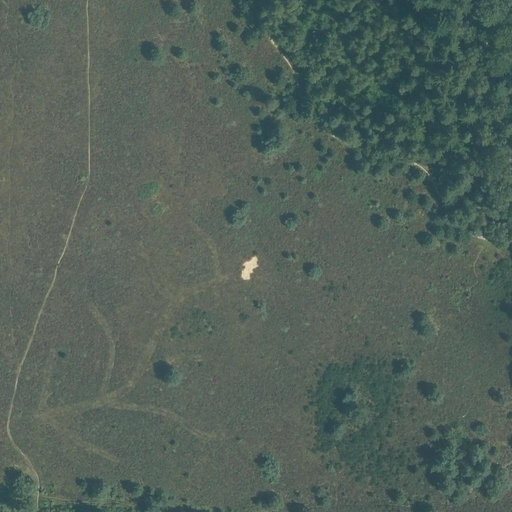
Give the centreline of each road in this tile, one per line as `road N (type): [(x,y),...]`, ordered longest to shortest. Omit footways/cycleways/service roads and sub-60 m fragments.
road 1 (track): [(252,0),(322,127),(427,167),(452,214),(471,229),(494,236),(511,230)]
road 2 (track): [(286,511),(472,499),(511,461)]
road 3 (track): [(511,165),(487,76),(478,0)]
road 4 (track): [(0,487),(161,511)]
